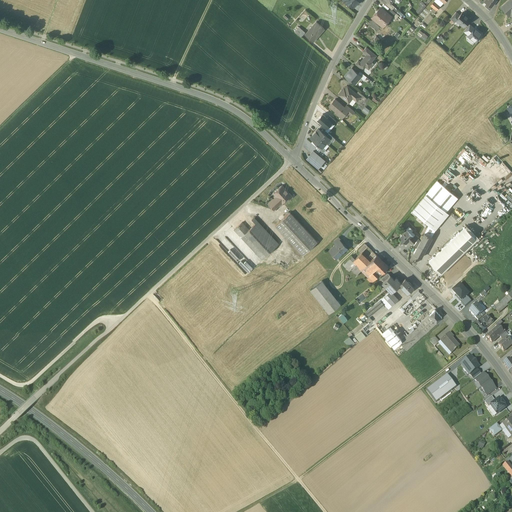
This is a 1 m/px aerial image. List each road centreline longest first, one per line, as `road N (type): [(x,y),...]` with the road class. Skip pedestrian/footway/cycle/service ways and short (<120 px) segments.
road 1 (tertiary): [(294,163),(243,117),(193,92),(0,29)]
road 2 (track): [(482,339),(302,481),(248,511)]
road 3 (track): [(0,430),(214,238)]
road 4 (tertiary): [(497,363),(294,163)]
road 5 (track): [(148,294),(326,511)]
road 6 (secondary): [(151,511),(0,388)]
road 7 (residential): [(294,163),(332,67),(370,0)]
road 8 (track): [(0,375),(28,384),(96,322),(115,324)]
road 9 (track): [(0,451),(33,439),(92,511)]
road 10 (track): [(357,216),(290,280),(270,256)]
